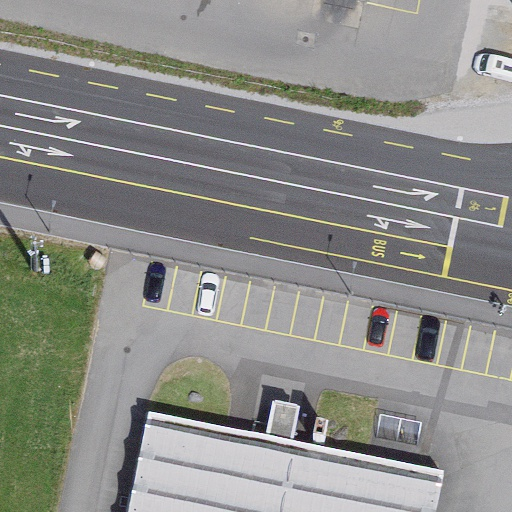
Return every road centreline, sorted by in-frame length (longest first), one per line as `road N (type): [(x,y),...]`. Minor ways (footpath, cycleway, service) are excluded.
road 1 (residential): [(511,407),(106,325)]
road 2 (primary): [(511,220),(133,145)]
road 3 (residential): [(106,325),(73,511)]
road 4 (residential): [(133,145),(106,325)]
road 5 (primary): [(133,145),(0,118)]
